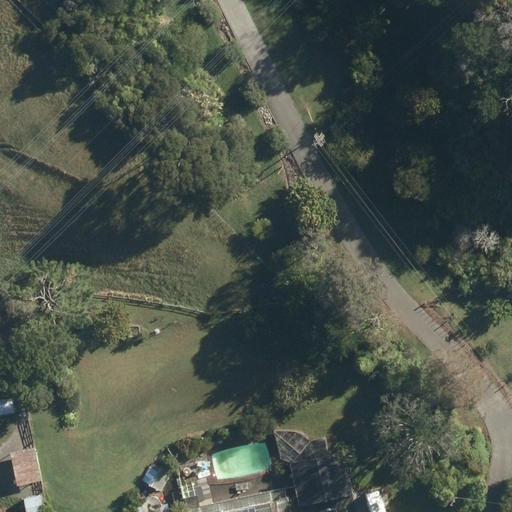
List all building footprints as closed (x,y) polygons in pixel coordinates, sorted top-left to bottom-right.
[(227,297),(212,299),(214,313),(229,312),(227,297)] [(377,380),(356,353),(338,367),(359,393),(377,380)] [(311,459),(287,464),(296,505),(350,493),(341,452),(326,456),(322,437),(307,440),(311,459)] [(31,447),(8,452),(14,485),(38,480),(31,447)] [(150,464),(140,479),(157,490),(167,475),(150,464)] [(180,510),(180,511),(286,511),(281,487),(180,510)] [(40,511),(38,495),(22,498),(23,511),(40,511)] [(127,503),(129,511),(166,511),(164,503),(160,504),(159,503),(156,500),(153,498),(149,497),(145,498),(141,500),(127,503)]
